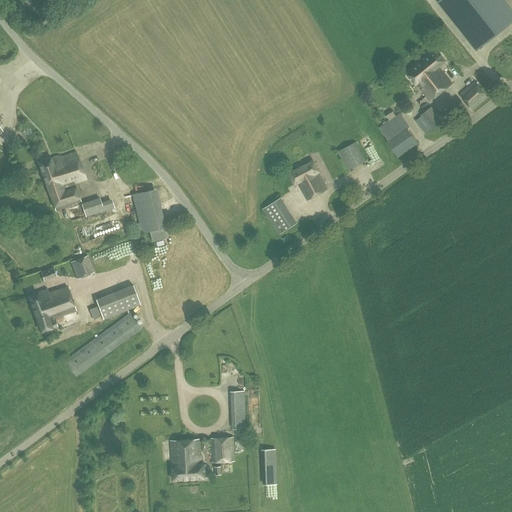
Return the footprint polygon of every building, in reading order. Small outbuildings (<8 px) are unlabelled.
[(441,0),(439,2),(476,48),(511,20),(511,11),(503,0),(441,0)] [(417,84),(430,101),(451,84),(438,67),(445,61),(437,50),(407,74),(416,85),(417,84)] [(459,94),(473,110),(488,97),(474,81),(459,94)] [(430,108),(421,115),(431,129),(441,122),(430,108)] [(410,127),(400,113),(379,128),(388,140),(387,141),(398,156),(418,142),(408,128),(410,127)] [(356,142),(338,151),(348,170),(366,161),(356,142)] [(38,162),(54,208),(81,198),(75,182),(86,179),(77,151),(64,156),(59,156),(52,158),(51,157),(38,162)] [(298,182),(308,199),(327,189),(318,173),(319,172),(313,161),(289,174),(295,184),(298,182)] [(150,232),(152,240),(168,236),(166,228),(166,227),(157,189),(133,194),(140,223),(133,225),(134,232),(135,235),(150,232)] [(112,199),(102,202),(100,197),(82,203),(85,213),(87,217),(115,207),(112,199)] [(263,207),(279,233),(296,222),(280,197),(263,207)] [(70,263),(77,280),(95,272),(89,255),(70,263)] [(41,272),(44,281),(57,276),(53,267),(41,272)] [(89,309),(93,320),(102,316),(103,319),(141,305),(133,286),(96,300),(98,306),(89,309)] [(28,296),(41,332),(58,326),(55,318),(76,311),(67,287),(48,293),(47,289),(28,296)] [(65,361),(76,376),(142,328),(130,313),(65,361)] [(230,391),(232,429),(246,428),(245,390),(230,391)] [(211,438),(212,463),(220,462),(229,462),(235,462),(234,437),(211,438)] [(171,440),(173,480),(205,478),(204,463),(201,463),(200,439),(171,440)] [(276,449),(263,450),(264,483),(277,483),(276,449)]
